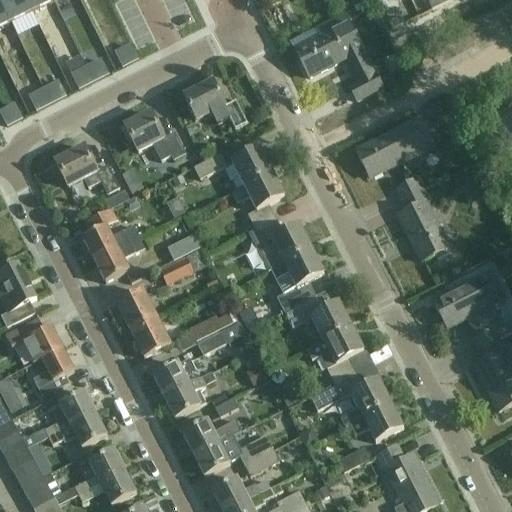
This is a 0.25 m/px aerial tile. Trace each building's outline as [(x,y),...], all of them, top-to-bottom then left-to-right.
[(24,0),(0,0),(0,3),(11,27),(33,16),(24,0)] [(51,0),(24,0),(33,16),(54,5),(51,0)] [(439,0),(428,6),(432,13),(443,8),(439,0)] [(0,32),(11,27),(0,3),(0,32)] [(357,105),(382,92),(375,78),(362,54),(363,54),(344,18),(317,32),(320,39),(295,52),(310,81),(346,63),(358,87),(350,91),(357,105)] [(399,20),(389,25),(392,32),(403,27),(399,20)] [(130,49),(116,56),(123,70),(137,63),(130,49)] [(101,64),(86,71),(94,85),(108,78),(101,64)] [(86,71),(72,78),(79,93),(94,85),(86,71)] [(398,71),(380,81),(387,94),(405,84),(398,71)] [(58,86),(44,93),(51,107),(65,100),(58,86)] [(235,133),(247,127),(236,105),(224,110),(212,86),(184,100),(197,126),(213,118),(218,128),(230,123),(235,133)] [(44,93),(30,100),(37,114),(51,107),(44,93)] [(444,107),(434,112),(441,127),(451,122),(444,107)] [(0,115),(7,130),(22,122),(14,108),(0,115)] [(151,118),(126,130),(138,156),(153,149),(158,159),(161,165),(171,160),(174,164),(186,158),(175,136),(163,142),(151,118)] [(370,182),(433,150),(419,122),(356,155),(370,182)] [(222,142),(219,147),(222,152),(228,152),(230,147),(228,142),(222,142)] [(108,198),(120,192),(108,169),(97,175),(85,152),(56,166),(69,191),(84,184),(89,193),(101,186),(107,199),(108,198)] [(232,168),(244,191),(272,176),(261,153),(232,168)] [(201,184),(227,171),(221,158),(195,171),(201,184)] [(256,235),(278,223),(270,208),(285,201),(272,176),(244,191),(233,197),(237,207),(249,201),(256,215),(248,219),(256,235)] [(139,182),(128,188),(132,197),(143,191),(139,182)] [(424,193),(418,182),(395,194),(400,204),(424,193)] [(406,215),(398,219),(421,265),(435,259),(437,263),(447,258),(445,253),(448,252),(425,206),(429,204),(424,193),(400,204),(406,215)] [(124,195),(103,206),(108,215),(112,213),(129,204),(124,195)] [(94,264),(118,252),(129,247),(138,242),(133,231),(123,236),(112,240),(107,230),(117,225),(112,213),(108,215),(85,227),(91,238),(83,242),(94,264)] [(285,238),(278,223),(256,235),(264,249),(272,245),(284,269),(312,255),(299,230),(285,238)] [(496,234),(493,245),(503,248),(506,237),(496,234)] [(174,265),(203,250),(197,238),(168,253),(174,265)] [(118,252),(94,264),(106,287),(130,275),(124,263),(134,258),(144,253),(138,242),(129,247),(118,252)] [(284,269),(271,275),(284,299),(276,302),(284,318),(296,312),(318,301),(310,286),(324,279),(312,255),(284,269)] [(167,288),(192,276),(186,265),(162,277),(167,288)] [(30,306),(37,303),(18,266),(0,275),(0,301),(9,317),(0,321),(6,333),(36,318),(30,306)] [(472,344),(477,355),(500,343),(511,336),(511,331),(509,326),(502,329),(492,309),(503,303),(490,276),(432,306),(446,333),(466,323),(476,342),(472,344)] [(117,308),(130,335),(157,322),(143,295),(117,308)] [(325,315),(318,301),(296,312),(284,318),(292,333),(311,322),(324,347),(352,333),(339,307),(325,315)] [(215,321),(190,334),(196,346),(221,333),(233,327),(229,318),(216,324),(215,321)] [(157,322),(130,335),(144,362),(170,348),(157,322)] [(36,326),(7,341),(12,351),(22,346),(34,368),(42,364),(62,353),(51,331),(41,336),(36,326)] [(336,389),(357,378),(350,363),(364,356),(352,333),(324,347),(307,356),(312,365),(321,360),(328,374),(336,389)] [(203,360),(225,349),(219,337),(198,348),(203,360)] [(506,355),(500,343),(477,355),(482,365),(475,369),(498,415),(511,407),(511,375),(502,357),(506,355)] [(47,376),(33,383),(38,393),(42,401),(68,388),(64,381),(74,376),(62,353),(42,364),(47,376)] [(154,380),(164,402),(189,389),(200,384),(200,383),(189,362),(154,380)] [(262,368),(250,374),(257,388),(269,382),(262,368)] [(175,423),(200,411),(206,408),(199,396),(205,393),(204,391),(215,385),(211,378),(200,383),(200,384),(189,389),(164,402),(175,423)] [(365,393),(357,378),(336,389),(309,402),(316,417),(343,404),(351,400),(358,413),(349,417),(348,415),(339,419),(346,433),(349,431),(363,424),(392,409),(379,385),(365,393)] [(291,393),(281,398),(287,411),(297,405),(291,393)] [(45,433),(22,445),(27,454),(35,449),(48,442),(60,437),(70,430),(95,418),(85,397),(60,410),(66,423),(56,429),(46,434),(45,433)] [(13,398),(0,405),(6,416),(8,419),(21,412),(13,398)] [(219,422),(238,413),(233,403),(215,412),(219,422)] [(363,424),(349,431),(354,440),(368,433),(375,446),(403,432),(392,409),(363,424)] [(6,416),(0,419),(0,433),(12,427),(8,419),(6,416)] [(106,440),(95,418),(70,430),(60,437),(63,445),(64,447),(76,441),(81,452),(106,440)] [(193,459),(218,446),(229,440),(240,435),(235,424),(213,435),(208,426),(183,438),(193,459)] [(0,433),(0,445),(17,436),(12,427),(0,433)] [(308,433),(299,438),(306,450),(318,444),(313,435),(308,433)] [(240,435),(229,440),(233,449),(245,443),(240,435)] [(0,445),(0,454),(1,457),(22,445),(17,436),(0,445)] [(60,437),(48,442),(52,450),(63,445),(60,437)] [(250,453),(239,459),(244,470),(273,455),(265,439),(247,448),(250,453)] [(218,446),(193,459),(205,481),(230,468),(224,456),(235,451),(233,449),(229,440),(218,446)] [(27,454),(22,445),(1,457),(6,466),(27,454)] [(432,511),(438,509),(413,459),(404,464),(397,451),(374,462),(382,477),(386,475),(404,509),(397,511),(432,511)] [(344,477),(370,464),(364,453),(338,466),(344,477)] [(33,465),(27,454),(6,466),(12,476),(33,465)] [(90,495),(125,476),(114,454),(89,467),(96,482),(85,487),(90,495)] [(273,455),(244,470),(250,481),(279,466),(273,455)] [(311,460),(302,465),(306,473),(315,468),(311,460)] [(41,463),(34,467),(38,474),(42,482),(49,478),(41,463)] [(12,476),(17,485),(38,474),(34,467),(33,465),(12,476)] [(17,485),(22,495),(43,484),(42,482),(38,474),(17,485)] [(136,497),(125,476),(90,495),(93,502),(104,496),(111,510),(136,497)] [(243,495),(237,483),(212,495),(220,511),(231,511),(248,504),(259,499),(270,493),(266,485),(255,490),(255,489),(243,495)] [(22,495),(28,505),(49,494),(43,484),(22,495)] [(85,487),(74,493),(79,501),(90,495),(85,487)] [(258,511),(264,509),(262,506),(283,496),(279,488),(270,493),(259,499),(248,504),(231,511),(258,511)] [(326,490),(316,495),(320,503),(330,498),(326,490)] [(74,493),(54,503),(54,504),(59,511),(79,501),(74,493)] [(28,505),(31,511),(39,511),(54,504),(49,494),(28,505)] [(90,495),(79,501),(82,507),(93,502),(90,495)] [(279,511),(278,511),(303,511),(306,511),(299,496),(277,507),(279,511)]
